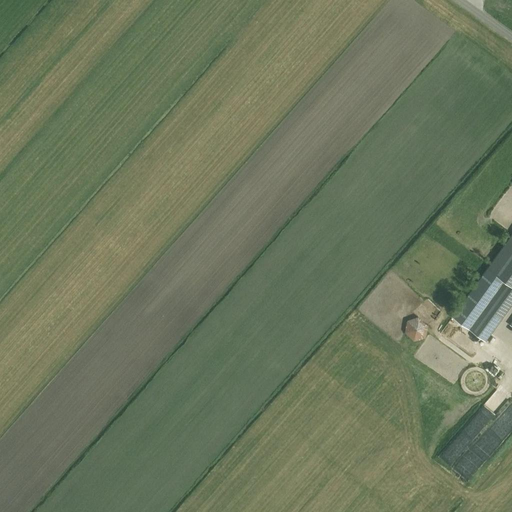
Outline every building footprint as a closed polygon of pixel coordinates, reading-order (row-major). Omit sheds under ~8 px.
[(511,234),(452,318),(485,341),(511,304),(511,234)] [(438,314),(431,298),(423,302),(430,317),(438,314)] [(419,317),(406,321),(404,333),(413,342),(425,338),(428,326),(419,317)] [(457,436),(465,443),(497,405),(489,399),(457,436)] [(478,470),(484,458),(504,438),(508,432),(511,428),(511,407),(497,422),(495,424),(479,440),(475,447),(458,464),(457,465),(463,468),(468,473),(472,475),(478,470)] [(455,440),(444,452),(453,460),(464,448),(455,440)]
